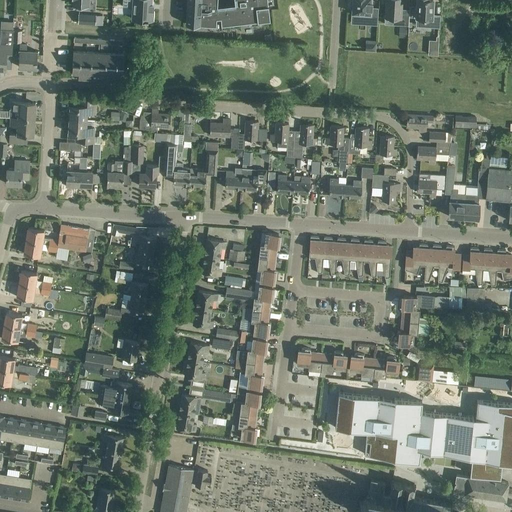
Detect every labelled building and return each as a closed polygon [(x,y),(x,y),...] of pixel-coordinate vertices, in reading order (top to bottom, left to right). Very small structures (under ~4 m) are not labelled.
[(72,0),(72,5),(76,5),(76,9),(86,10),(86,6),(88,6),(88,0),(72,0)] [(123,0),(123,6),(126,6),(133,7),(132,19),(144,20),(147,20),(152,20),(153,11),(153,10),(153,9),(153,5),(153,4),(151,3),(151,0),(123,0)] [(186,0),(185,23),(215,25),(270,19),(267,0),(234,0),(234,3),(217,5),(217,0),(186,0)] [(377,25),(378,9),(371,9),(371,2),(370,0),(352,0),(353,2),(351,2),(350,10),(352,10),(352,15),(369,17),(368,24),(377,25)] [(385,0),(385,17),(386,17),(385,24),(408,25),(409,16),(409,11),(409,10),(401,9),(402,3),(399,3),(398,0),(385,0)] [(409,11),(409,16),(417,17),(416,25),(423,25),(423,26),(439,27),(440,15),(432,14),(432,9),(433,9),(433,3),(432,0),(416,0),(416,6),(409,6),(409,10),(409,11)] [(467,21),(468,0),(450,0),(450,9),(441,8),(439,40),(445,40),(446,32),(449,32),(449,20),(467,21)] [(78,14),(78,23),(95,24),(96,15),(78,14)] [(399,27),(399,36),(406,37),(407,27),(399,27)] [(6,57),(12,57),(13,41),(13,30),(0,29),(0,68),(5,69),(6,57)] [(21,42),(22,30),(19,30),(13,30),(13,41),(21,42)] [(465,55),(467,31),(455,30),(453,54),(465,55)] [(428,39),(428,54),(437,54),(438,39),(428,39)] [(376,51),(376,43),(371,42),(371,46),(365,46),(365,50),(376,51)] [(36,67),(37,51),(26,50),(27,44),(19,44),(18,66),(36,67)] [(86,52),(73,51),(72,70),(79,71),(78,79),(84,79),(86,52)] [(86,52),(84,79),(91,80),(91,72),(98,72),(99,53),(86,52)] [(111,53),(99,53),(98,72),(104,72),(103,80),(110,81),(111,53)] [(111,53),(110,81),(116,81),(116,73),(123,73),(124,54),(111,53)] [(70,104),(69,119),(86,120),(86,112),(95,113),(96,98),(78,97),(78,98),(81,98),(81,105),(70,104)] [(8,117),(10,117),(34,119),(34,103),(11,102),(11,110),(9,112),(8,117)] [(143,120),(143,130),(151,130),(157,130),(157,126),(169,127),(169,122),(170,122),(170,114),(158,113),(158,109),(151,109),(151,111),(151,121),(143,120)] [(121,110),(119,120),(124,121),(127,112),(121,110)] [(119,120),(120,112),(111,111),(110,120),(119,120)] [(426,132),(427,122),(433,122),(433,115),(407,114),(407,118),(406,118),(406,127),(418,127),(418,132),(426,132)] [(33,135),(34,119),(10,117),(10,125),(17,126),(17,133),(10,133),(9,143),(26,144),(27,134),(33,135)] [(75,141),(93,142),(93,143),(101,143),(101,136),(93,136),(94,127),(85,127),(86,120),(69,119),(68,132),(79,133),(78,140),(75,140),(75,141)] [(209,130),(209,131),(210,131),(210,135),(231,137),(231,146),(231,147),(231,148),(236,148),(238,148),(239,133),(239,129),(230,128),(230,119),(223,119),(222,123),(210,122),(209,130)] [(239,133),(238,148),(244,148),(245,139),(261,140),(265,141),(266,128),(258,128),(258,121),(250,120),(250,121),(245,121),(245,133),(239,133)] [(293,139),(288,139),(288,123),(284,123),(284,122),(276,122),(275,134),(271,134),(270,140),(277,141),(277,146),(287,147),(286,156),(292,156),(293,139)] [(304,143),(316,144),(321,144),(321,138),(313,137),(313,124),(305,123),(305,124),(300,124),(299,139),(293,139),(292,156),(303,158),(304,143)] [(347,163),(348,152),(349,138),(343,137),(343,126),(339,126),(339,125),(331,125),(330,138),(326,137),(325,144),(342,145),(341,150),(339,149),(338,162),(339,162),(345,163),(347,163)] [(348,152),(354,153),(360,153),(360,146),(371,147),(372,140),(368,140),(368,127),(360,127),(355,127),(355,138),(349,138),(348,152)] [(428,140),(436,141),(450,142),(451,138),(452,132),(429,131),(428,140)] [(166,144),(178,145),(178,144),(170,143),(171,133),(167,133),(166,144)] [(385,136),(381,135),(379,154),(375,153),(375,162),(382,162),(383,154),(397,155),(397,149),(393,148),(394,136),(385,135),(385,136)] [(428,159),(428,164),(435,164),(435,153),(448,154),(450,142),(436,141),(439,141),(438,147),(417,146),(417,150),(416,150),(416,159),(428,159)] [(67,150),(80,150),(81,142),(67,142),(67,150)] [(100,158),(100,152),(101,143),(93,143),(92,158),(100,158)] [(131,158),(132,144),(128,144),(128,147),(124,146),(124,152),(124,158),(131,158)] [(142,163),(143,144),(132,144),(131,158),(132,158),(132,162),(142,163)] [(178,145),(166,144),(165,155),(165,163),(176,164),(176,163),(178,145)] [(216,175),(216,166),(217,151),(207,150),(206,150),(205,167),(205,169),(206,169),(206,174),(216,175)] [(244,151),(244,150),(243,150),(243,158),(243,163),(252,164),(253,152),(244,151)] [(446,175),(445,183),(454,183),(455,165),(455,154),(448,154),(448,156),(447,160),(446,164),(446,175)] [(66,170),(66,184),(66,186),(73,186),(74,185),(78,185),(79,156),(74,156),(74,170),(66,170)] [(79,156),(78,185),(83,185),(83,187),(90,187),(90,185),(91,185),(91,182),(99,182),(100,172),(97,172),(92,171),(86,171),(87,157),(79,156)] [(482,157),(480,170),(488,170),(488,167),(489,159),(485,158),(482,157)] [(29,161),(19,160),(15,160),(15,169),(7,169),(6,183),(21,184),(21,177),(28,177),(29,161)] [(114,187),(122,188),(123,172),(131,173),(132,161),(123,160),(123,172),(115,172),(115,163),(108,163),(107,174),(107,184),(114,184),(114,187)] [(312,161),(310,173),(319,173),(319,161),(312,161)] [(184,163),(176,163),(176,164),(165,163),(164,171),(164,175),(173,176),(173,183),(189,184),(190,168),(183,168),(184,163)] [(139,172),(139,185),(155,186),(156,173),(158,173),(158,170),(159,166),(147,165),(146,173),(139,172)] [(361,176),(372,177),(372,167),(361,166),(361,176)] [(225,187),(241,188),(242,167),(235,167),(234,171),(226,171),(225,187)] [(257,184),(265,184),(266,169),(249,168),(242,167),(241,188),(257,189),(257,184)] [(486,186),(485,198),(508,201),(509,201),(510,195),(510,193),(511,192),(511,169),(508,169),(488,167),(488,170),(486,186)] [(205,185),(206,174),(206,169),(205,169),(190,168),(189,184),(205,185)] [(478,170),(477,185),(486,186),(488,170),(480,170),(478,169),(478,170)] [(436,188),(442,189),(445,189),(445,183),(446,175),(429,173),(429,180),(418,179),(418,184),(417,184),(417,192),(429,193),(429,197),(435,197),(436,188)] [(277,190),(292,192),(293,180),(286,180),(286,175),(278,174),(277,190)] [(372,177),(371,187),(383,187),(382,201),(386,201),(395,202),(395,189),(400,190),(400,183),(388,182),(388,180),(385,180),(385,175),(375,174),(372,174),(372,177)] [(293,180),(292,192),(309,193),(310,177),(301,176),(301,181),(293,180)] [(328,194),(344,195),(345,184),(338,183),(339,179),(330,178),(328,194)] [(362,180),(353,180),(353,184),(345,184),(344,195),(360,197),(362,180)] [(445,189),(444,193),(450,194),(450,201),(449,201),(448,216),(463,217),(465,194),(466,184),(454,183),(445,183),(445,189)] [(465,194),(463,217),(478,218),(479,203),(478,203),(479,198),(485,198),(486,186),(477,185),(476,194),(465,194)] [(67,225),(65,234),(65,236),(59,235),(58,239),(59,240),(58,245),(57,246),(92,251),(95,230),(67,225)] [(136,227),(126,226),(123,225),(122,231),(125,232),(135,234),(136,227)] [(48,244),(58,245),(59,240),(58,239),(43,237),(44,230),(28,227),(26,240),(48,244)] [(258,256),(275,258),(277,246),(280,247),(281,238),(278,237),(278,234),(265,232),(264,244),(260,243),(258,256)] [(139,243),(138,248),(153,250),(155,237),(138,234),(137,243),(139,243)] [(323,258),(322,258),(323,241),(318,240),(319,236),(310,236),(309,257),(315,258),(317,273),(322,272),(323,258)] [(335,273),(337,259),(335,259),(337,241),(332,241),(332,237),(324,237),(323,241),(322,258),(323,258),(328,258),(331,274),(335,273)] [(204,255),(219,258),(221,247),(225,248),(226,241),(207,238),(204,255)] [(349,268),(350,260),(349,260),(350,242),(345,242),(345,238),(337,238),(337,241),(335,259),(337,259),(341,259),(344,275),(349,274),(349,268)] [(350,242),(349,260),(350,260),(349,268),(356,268),(358,276),(358,281),(363,280),(362,275),(363,261),(362,261),(364,243),(359,243),(359,239),(351,239),(350,242)] [(26,240),(23,253),(33,255),(39,256),(40,249),(41,243),(26,240)] [(376,262),(377,244),(372,244),(372,240),(364,240),(364,243),(362,261),(363,261),(368,261),(371,277),(376,276),(376,270),(377,262),(376,262)] [(377,244),(376,262),(377,262),(376,270),(383,270),(385,278),(389,277),(392,245),(386,245),(386,241),(377,241),(377,244)] [(406,251),(405,269),(417,274),(420,265),(425,265),(426,265),(427,248),(427,244),(419,244),(419,247),(413,247),(413,251),(406,251)] [(432,248),(427,248),(426,265),(425,265),(424,279),(428,281),(433,266),(438,266),(439,266),(441,249),(441,245),(433,245),(432,248)] [(447,267),(459,268),(460,255),(454,254),(454,246),(446,246),(446,249),(441,249),(439,266),(438,266),(437,280),(442,282),(447,267)] [(474,269),(477,284),(482,283),(483,270),(482,269),(483,252),(478,252),(478,248),(470,247),(470,255),(463,255),(462,265),(462,268),(474,269)] [(134,261),(141,262),(151,264),(153,250),(138,248),(137,253),(135,253),(134,261)] [(230,248),(229,259),(234,260),(247,262),(247,261),(248,257),(244,256),(245,250),(230,248)] [(484,248),(483,252),(482,269),(483,270),(488,270),(491,285),(495,284),(496,270),(497,253),(492,253),(492,249),(484,248)] [(497,249),(497,253),(496,270),(501,271),(503,280),(511,277),(511,258),(511,254),(505,254),(505,250),(497,249)] [(84,262),(93,259),(91,252),(82,256),(84,262)] [(218,268),(219,258),(204,255),(201,272),(220,275),(222,269),(218,268)] [(274,269),(275,258),(258,256),(257,268),(261,269),(259,280),(272,282),(273,278),(276,279),(277,270),(274,269)] [(248,261),(247,261),(247,262),(234,260),(233,261),(225,259),(225,264),(233,265),(233,264),(238,265),(237,267),(246,269),(248,261)] [(119,267),(133,269),(134,263),(120,261),(119,267)] [(255,272),(255,269),(256,264),(248,263),(247,271),(255,272)] [(21,270),(19,283),(34,286),(37,273),(21,270)] [(116,270),(115,276),(126,278),(131,279),(132,273),(116,270)] [(225,284),(240,286),(241,286),(242,278),(226,275),(225,284)] [(42,280),(41,287),(51,289),(51,288),(52,282),(51,282),(42,280)] [(131,281),(129,289),(132,290),(131,295),(146,297),(148,284),(138,282),(131,281)] [(19,283),(16,296),(32,299),(34,292),(40,293),(41,287),(34,286),(19,283)] [(253,296),(252,308),(269,310),(270,299),(273,299),(274,290),(271,290),(272,286),(259,285),(257,296),(253,296)] [(250,298),(251,290),(226,286),(225,294),(250,298)] [(449,297),(449,307),(461,307),(462,297),(466,297),(467,287),(462,287),(449,287),(449,295),(449,297)] [(196,307),(211,309),(212,299),(216,300),(218,293),(198,290),(196,307)] [(121,304),(121,307),(127,308),(134,309),(138,310),(144,311),(146,297),(131,295),(123,293),(121,304)] [(403,299),(400,298),(399,307),(402,308),(401,319),(418,321),(419,316),(419,308),(419,306),(434,307),(434,296),(420,295),(417,294),(416,296),(403,295),(403,299)] [(106,307),(104,317),(119,319),(121,309),(120,309),(106,307)] [(209,320),(211,309),(196,307),(193,324),(212,327),(213,320),(209,320)] [(267,322),(269,310),(252,308),(250,308),(249,315),(242,314),(241,320),(254,321),(253,333),(266,335),(266,331),(269,331),(270,322),(267,322)] [(54,319),(55,313),(39,310),(38,316),(54,319)] [(6,312),(4,325),(19,328),(21,321),(22,315),(6,312)] [(93,323),(101,325),(103,318),(94,316),(93,323)] [(432,317),(419,316),(418,321),(417,332),(431,334),(432,317)] [(417,333),(417,332),(418,321),(401,319),(400,331),(397,331),(397,340),(400,340),(399,344),(412,345),(413,333),(417,333)] [(28,322),(27,329),(36,331),(37,325),(37,324),(28,322)] [(1,338),(11,340),(17,341),(18,335),(25,336),(26,335),(34,337),(34,336),(42,338),(43,332),(36,331),(27,329),(19,328),(4,325),(1,338)] [(238,339),(239,331),(217,328),(216,336),(238,339)] [(239,330),(239,331),(238,339),(237,341),(245,342),(247,331),(239,330)] [(54,337),(52,352),(60,353),(61,348),(59,347),(60,338),(54,337)] [(247,349),(246,359),(236,358),(234,366),(240,367),(241,367),(242,360),(246,361),(262,363),(264,351),(267,352),(268,343),(265,342),(265,339),(252,337),(252,341),(247,341),(246,348),(247,349)] [(116,346),(123,347),(121,358),(135,360),(139,341),(118,338),(116,346)] [(214,348),(226,350),(227,340),(215,338),(214,348)] [(466,349),(466,341),(454,341),(453,349),(466,349)] [(187,359),(202,362),(204,351),(208,352),(209,345),(190,342),(187,359)] [(320,369),(322,353),(310,351),(310,348),(301,347),(301,351),(298,350),(296,363),(308,364),(308,368),(320,369)] [(408,350),(405,355),(415,360),(418,355),(408,350)] [(333,354),(322,353),(320,369),(332,371),(333,367),(345,368),(346,355),(342,355),(343,352),(334,351),(333,354)] [(86,352),(84,363),(95,365),(103,366),(111,367),(113,356),(86,352)] [(373,375),(375,358),(363,357),(363,354),(354,353),(354,356),(350,356),(349,368),(361,370),(360,374),(373,375)] [(19,372),(28,374),(36,375),(37,367),(18,364),(18,365),(13,365),(14,358),(0,355),(0,368),(12,371),(19,372)] [(51,356),(49,364),(57,365),(58,357),(51,356)] [(386,359),(375,358),(373,375),(385,376),(386,372),(397,373),(399,361),(395,360),(395,357),(387,356),(386,359)] [(184,376),(194,377),(203,379),(205,372),(201,372),(202,362),(187,359),(184,376)] [(239,372),(238,386),(246,387),(247,385),(259,387),(260,383),(263,384),(264,375),(261,374),(262,363),(246,361),(242,360),(241,367),(240,367),(239,372)] [(415,376),(415,379),(432,381),(433,369),(433,367),(433,364),(425,363),(417,362),(415,376)] [(119,369),(103,367),(103,369),(102,372),(102,376),(113,378),(113,381),(111,380),(110,386),(99,384),(98,393),(104,394),(114,396),(129,399),(132,384),(117,381),(117,378),(119,369)] [(0,382),(10,384),(12,371),(0,368),(0,382)] [(440,373),(439,381),(446,382),(447,371),(440,370),(440,373)] [(228,390),(235,391),(237,379),(236,379),(237,375),(232,374),(231,378),(228,390)] [(474,386),(509,388),(509,376),(474,375),(474,386)] [(235,402),(236,394),(204,389),(202,397),(230,402),(230,401),(235,402)] [(234,412),(256,415),(257,404),(260,404),(262,395),(258,395),(259,391),(246,389),(244,401),(235,400),(234,412)] [(500,478),(502,461),(511,463),(511,402),(477,399),(475,416),(421,410),(422,401),(394,398),(394,401),(379,399),(379,396),(338,392),(335,427),(366,430),(364,454),(419,462),(421,449),(471,457),(469,473),(470,474),(470,475),(499,479),(499,478),(500,478)] [(127,413),(129,399),(114,396),(104,394),(98,393),(96,402),(108,404),(107,410),(127,413)] [(182,394),(179,411),(194,413),(195,403),(199,403),(200,397),(201,397),(191,395),(182,394)] [(83,416),(84,405),(72,404),(71,414),(83,416)] [(95,410),(94,418),(105,420),(106,412),(95,410)] [(194,413),(179,411),(176,428),(195,431),(196,424),(192,423),(194,413)] [(254,427),(256,415),(234,412),(232,425),(242,426),(240,438),(253,440),(253,436),(256,436),(258,427),(254,427)] [(211,424),(212,416),(204,415),(202,423),(211,424)] [(3,416),(2,416),(0,430),(0,438),(11,441),(15,418),(3,416)] [(15,418),(11,441),(24,443),(27,421),(15,418)] [(27,421),(24,443),(36,445),(40,423),(27,421)] [(40,423),(36,445),(49,447),(53,425),(40,423)] [(53,425),(49,447),(62,449),(66,427),(53,425)] [(103,433),(102,440),(107,441),(106,449),(120,451),(123,437),(103,433)] [(99,456),(98,463),(108,464),(118,466),(120,451),(106,449),(105,455),(105,457),(99,456)] [(97,466),(83,464),(73,463),(72,470),(96,474),(97,466)] [(185,511),(191,482),(195,482),(194,484),(204,486),(205,481),(210,482),(211,476),(206,475),(207,470),(197,468),(197,470),(193,470),(193,469),(193,468),(168,464),(165,483),(163,483),(162,489),(164,490),(159,511),(185,511)] [(6,474),(2,496),(15,498),(18,476),(6,474)] [(467,476),(456,474),(453,491),(505,499),(506,493),(511,494),(511,488),(507,488),(508,481),(467,475),(467,476)] [(18,476),(15,498),(28,501),(31,478),(18,476)] [(449,511),(451,504),(453,503),(452,501),(450,503),(412,496),(414,486),(415,487),(416,485),(414,485),(414,483),(413,483),(412,485),(393,481),(393,480),(391,479),(391,481),(389,480),(389,482),(391,482),(389,490),(383,488),(385,482),(370,479),(369,488),(368,487),(367,488),(368,489),(367,495),(365,496),(366,498),(361,501),(359,500),(359,501),(360,503),(359,508),(357,509),(358,511),(360,510),(361,511),(449,511)] [(97,506),(101,507),(111,509),(114,490),(100,487),(97,506)]
